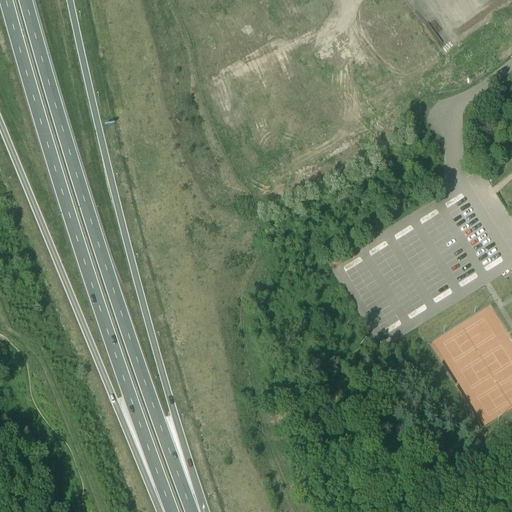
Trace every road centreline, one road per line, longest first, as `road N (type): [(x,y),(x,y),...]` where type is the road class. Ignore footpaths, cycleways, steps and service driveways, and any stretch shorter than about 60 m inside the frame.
road 1 (trunk): [(191,511),(25,0)]
road 2 (trunk): [(6,0),(92,288),(171,511)]
road 3 (trunk): [(193,511),(69,0)]
road 4 (trunk): [(0,120),(113,399),(169,511)]
